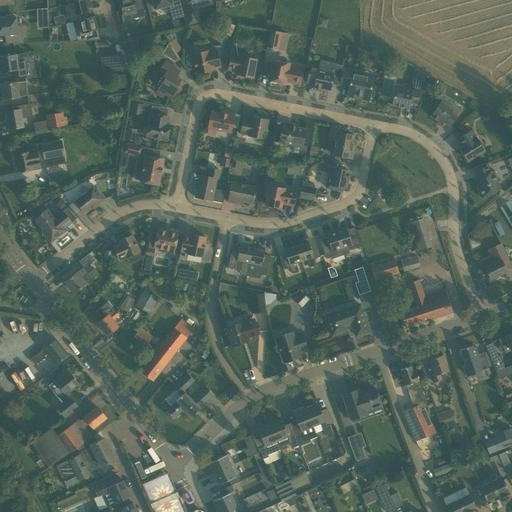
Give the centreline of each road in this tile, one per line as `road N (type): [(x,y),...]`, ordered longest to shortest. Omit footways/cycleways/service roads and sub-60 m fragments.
road 1 (residential): [(176,205),(197,102),(213,95),(376,127)]
road 2 (tertiary): [(245,401),(482,318)]
road 3 (residential): [(376,127),(419,139),(447,169),(453,240),(482,318)]
road 4 (residential): [(227,217),(287,223),(351,205),(376,127)]
road 5 (unclassified): [(245,401),(208,317),(227,217)]
road 6 (residential): [(30,280),(114,215),(143,204),(176,205)]
road 7 (tertiary): [(135,412),(50,308)]
